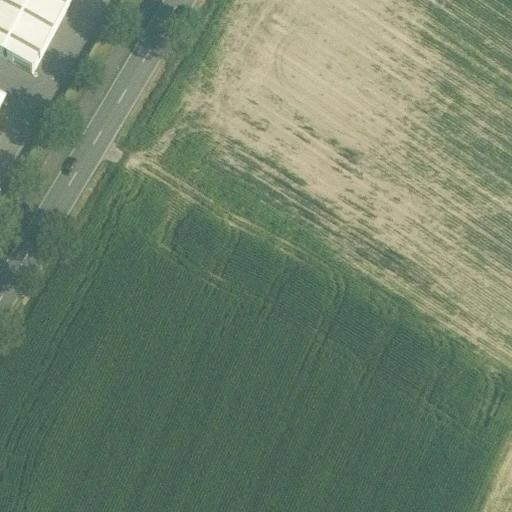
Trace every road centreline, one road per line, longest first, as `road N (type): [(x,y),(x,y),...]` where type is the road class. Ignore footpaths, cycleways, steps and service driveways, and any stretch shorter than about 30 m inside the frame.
road 1 (secondary): [(176,0),(0,294)]
road 2 (unknown): [(0,83),(34,90),(57,72),(92,0)]
